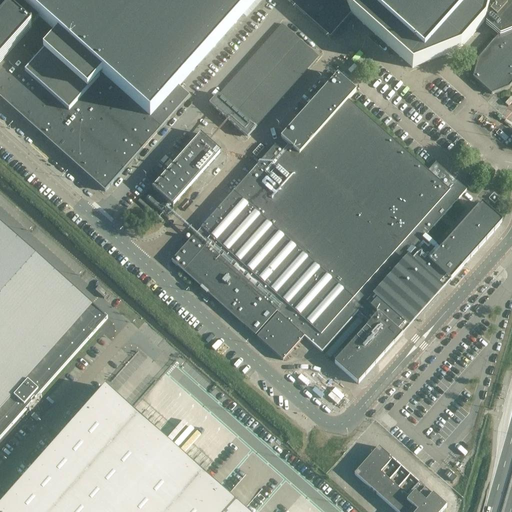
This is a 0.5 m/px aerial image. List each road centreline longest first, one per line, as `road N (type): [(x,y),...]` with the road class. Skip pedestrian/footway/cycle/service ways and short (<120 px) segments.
road 1 (unclassified): [(0,134),(257,364)]
road 2 (unclassified): [(366,403),(511,235)]
road 3 (unclassified): [(257,364),(324,422),(350,420),(366,403)]
road 4 (unclassified): [(257,364),(324,368),(366,403)]
